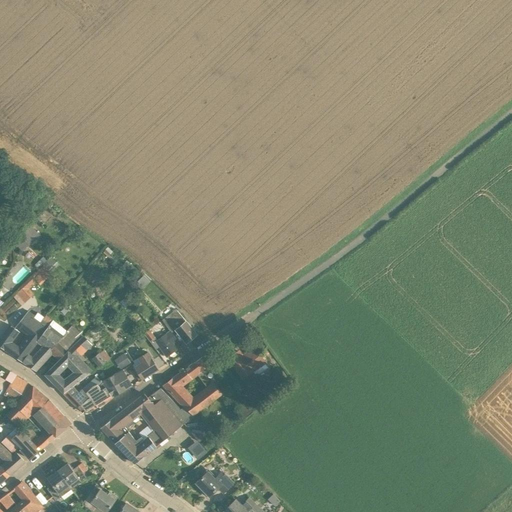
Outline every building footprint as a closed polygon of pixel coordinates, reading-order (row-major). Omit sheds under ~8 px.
[(9,192),(20,177),(12,172),(2,187),(9,192)] [(27,230),(13,242),(22,252),(36,239),(27,230)] [(1,243),(2,254),(11,253),(10,242),(1,243)] [(60,264),(51,256),(43,265),(52,273),(60,264)] [(46,261),(43,258),(36,265),(39,268),(46,261)] [(146,273),(138,280),(144,287),(152,280),(146,273)] [(26,303),(29,299),(20,290),(16,295),(26,303)] [(186,343),(196,335),(175,310),(162,320),(170,332),(172,334),(176,330),(186,343)] [(21,361),(38,341),(37,341),(49,327),(49,326),(27,311),(15,328),(26,335),(19,346),(13,342),(20,333),(10,326),(0,340),(0,347),(21,362),(21,361)] [(45,347),(28,366),(35,371),(52,353),(59,360),(83,336),(69,324),(67,327),(69,329),(65,333),(51,323),(49,326),(49,327),(37,341),(38,341),(45,347)] [(177,350),(172,344),(177,341),(171,334),(172,334),(170,332),(157,341),(149,330),(144,334),(147,338),(156,350),(159,347),(166,357),(177,350)] [(90,374),(93,371),(80,358),(92,346),(93,346),(100,339),(92,332),(85,339),(83,336),(59,360),(44,375),(64,394),(73,387),(90,374)] [(146,340),(143,335),(137,339),(141,344),(146,340)] [(242,379),(265,363),(255,348),(240,358),(236,353),(228,359),(242,379)] [(99,368),(110,358),(103,350),(100,353),(92,359),(99,368)] [(158,369),(151,358),(147,353),(133,361),(135,364),(132,366),(134,369),(141,380),(158,369)] [(119,359),(125,368),(132,363),(126,354),(119,359)] [(202,357),(185,370),(192,380),(198,375),(200,378),(205,375),(202,371),(209,366),(202,357)] [(132,386),(122,370),(103,381),(101,382),(112,398),(124,391),(132,386)] [(172,379),(163,386),(184,407),(192,415),(214,398),(207,389),(193,399),(183,385),(192,380),(185,370),(172,379)] [(17,376),(10,372),(5,380),(11,383),(12,382),(17,376)] [(49,400),(33,387),(27,382),(17,376),(12,382),(11,383),(9,387),(24,397),(39,411),(43,408),(57,423),(64,416),(49,400)] [(207,376),(202,379),(206,384),(211,381),(207,376)] [(93,387),(101,382),(103,381),(101,380),(100,381),(96,377),(78,393),(73,387),(64,394),(78,408),(85,403),(85,402),(87,397),(85,394),(93,387)] [(85,403),(78,408),(84,413),(87,414),(112,398),(101,382),(93,387),(85,394),(87,397),(85,402),(85,403)] [(214,384),(207,389),(214,398),(221,394),(214,384)] [(49,430),(57,423),(43,408),(39,411),(24,397),(9,387),(7,392),(20,401),(16,406),(27,418),(32,413),(49,430)] [(116,416),(125,427),(139,417),(141,419),(143,417),(154,431),(144,439),(142,437),(136,441),(130,434),(118,446),(135,464),(184,425),(196,439),(206,431),(194,417),(192,415),(184,407),(181,410),(160,389),(148,398),(144,394),(116,416)] [(251,412),(245,405),(238,411),(244,418),(251,412)] [(22,423),(27,418),(16,406),(6,416),(12,422),(18,427),(21,430),(25,426),(22,423)] [(55,437),(71,424),(64,416),(57,423),(49,430),(43,435),(49,442),(55,437)] [(118,446),(130,434),(125,427),(116,416),(104,425),(100,428),(118,446)] [(33,444),(31,442),(21,432),(17,428),(1,442),(13,453),(20,446),(23,449),(21,450),(29,459),(39,451),(33,444)] [(49,442),(43,435),(33,444),(39,451),(49,442)] [(189,446),(199,459),(209,450),(199,438),(189,446)] [(8,476),(25,462),(17,454),(13,457),(0,445),(0,455),(6,462),(1,468),(8,476)] [(87,469),(82,463),(78,466),(83,473),(87,469)] [(87,478),(78,466),(72,470),(68,464),(67,464),(57,471),(68,486),(78,479),(81,483),(87,478)] [(0,483),(8,476),(1,468),(0,468),(0,483)] [(68,486),(57,471),(47,479),(52,485),(47,489),(55,501),(61,498),(58,494),(68,486)] [(235,484),(222,471),(215,478),(209,471),(196,484),(203,491),(201,493),(205,497),(207,495),(209,497),(218,488),(224,494),(235,484)] [(41,505),(22,483),(22,482),(12,489),(22,500),(16,504),(23,511),(45,511),(46,511),(57,511),(48,502),(44,506),(42,504),(41,505)] [(104,511),(106,511),(117,497),(108,491),(106,494),(95,486),(82,504),(93,511),(97,507),(104,511)] [(15,504),(10,497),(7,493),(0,498),(0,500),(0,502),(7,510),(15,504)] [(266,503),(272,510),(283,500),(276,493),(266,503)] [(236,500),(224,511),(223,511),(261,511),(249,499),(242,506),(236,500)]
